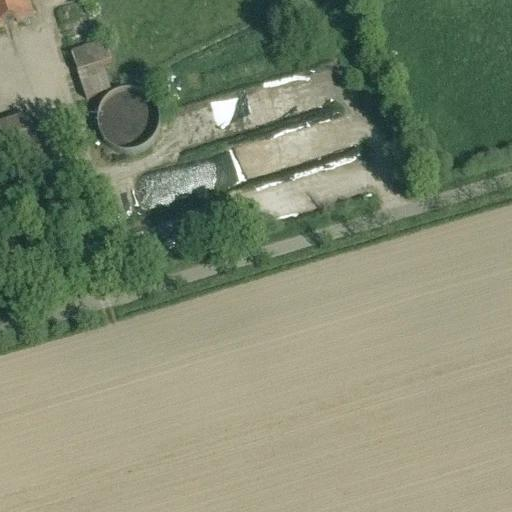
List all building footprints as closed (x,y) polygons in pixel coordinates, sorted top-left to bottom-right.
[(0,0),(0,34),(41,22),(33,0),(0,0)] [(112,47),(78,58),(86,80),(109,72),(119,68),(112,47)] [(116,90),(109,72),(86,80),(83,81),(91,105),(118,96),(116,90)] [(304,103),(317,105),(320,78),(307,77),(304,103)] [(150,156),(160,149),(166,138),(167,125),(163,112),(156,103),(145,97),(133,95),(121,99),(111,107),(105,116),(103,130),(106,141),(114,152),(124,158),(138,160),(150,156)] [(47,154),(35,118),(0,129),(0,169),(31,159),(47,154)]
